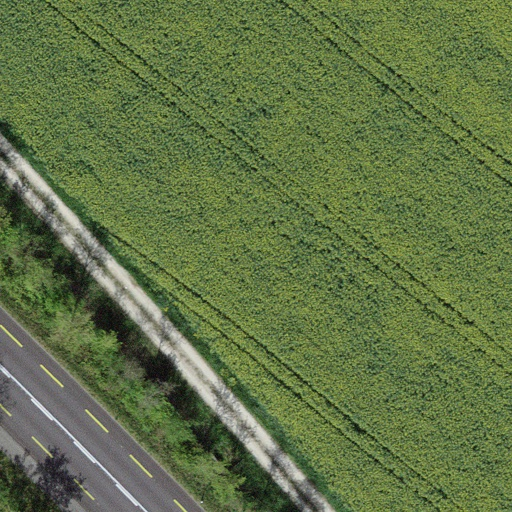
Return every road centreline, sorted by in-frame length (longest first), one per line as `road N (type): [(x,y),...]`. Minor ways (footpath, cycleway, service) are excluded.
road 1 (track): [(317,511),(0,152)]
road 2 (secondary): [(0,364),(147,511)]
